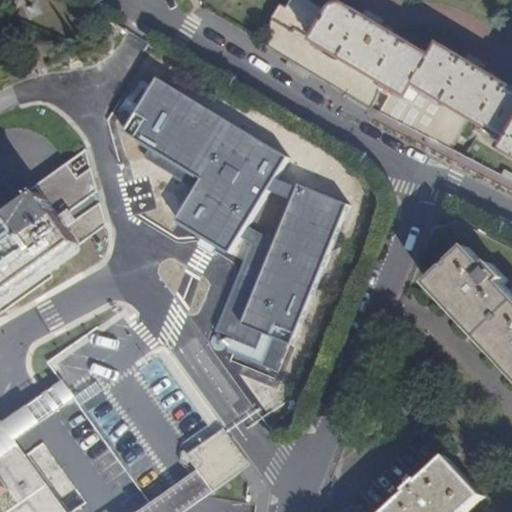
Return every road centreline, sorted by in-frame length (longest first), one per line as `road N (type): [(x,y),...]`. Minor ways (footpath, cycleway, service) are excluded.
road 1 (residential): [(428,170),(297,511)]
road 2 (residential): [(428,170),(266,85),(144,0)]
